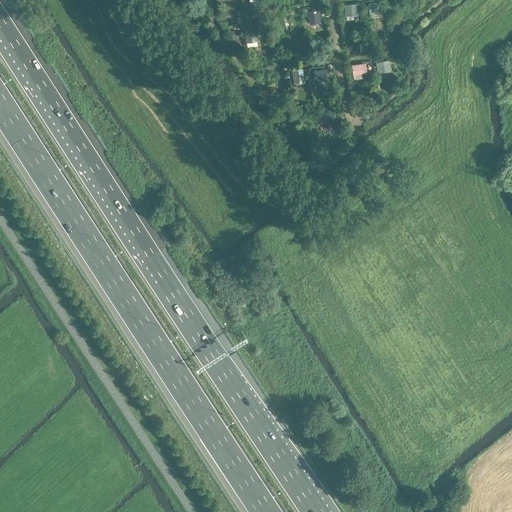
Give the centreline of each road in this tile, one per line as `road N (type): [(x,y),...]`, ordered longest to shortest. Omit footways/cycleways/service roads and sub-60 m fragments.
road 1 (motorway): [(312,511),(0,34)]
road 2 (motorway): [(0,102),(266,511)]
